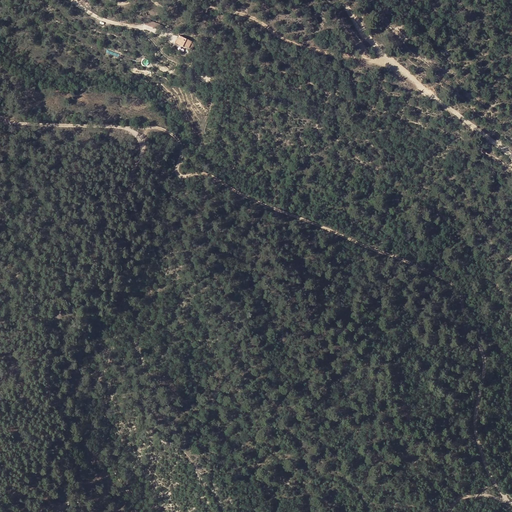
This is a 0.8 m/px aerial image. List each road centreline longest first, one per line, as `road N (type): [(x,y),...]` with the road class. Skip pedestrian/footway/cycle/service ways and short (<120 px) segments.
road 1 (track): [(136,135),(171,134),(181,175),(205,172),(434,274),(479,354),(472,431),(506,502)]
road 2 (track): [(0,121),(119,128),(140,144),(120,206),(145,249),(145,269),(90,398)]
road 3 (track): [(511,152),(404,71),(343,0)]
road 4 (track): [(395,61),(287,40),(210,0)]
